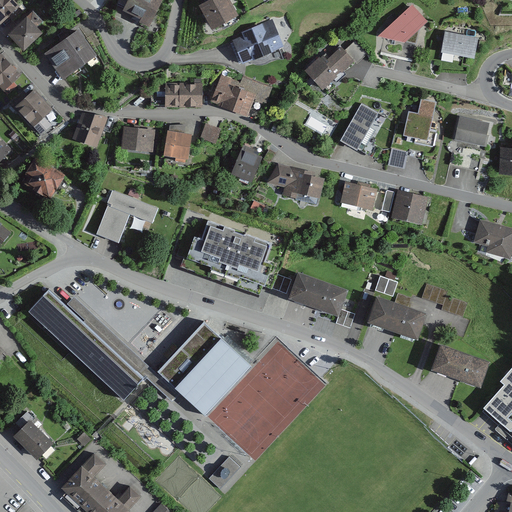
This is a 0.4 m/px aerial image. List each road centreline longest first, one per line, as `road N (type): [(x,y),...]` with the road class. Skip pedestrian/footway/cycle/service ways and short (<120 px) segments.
road 1 (residential): [(0,38),(73,108),(216,112),(302,156),(511,207)]
road 2 (residential): [(83,254),(343,349),(509,463)]
road 3 (residential): [(77,0),(117,54),(137,65),(163,53),(177,0)]
